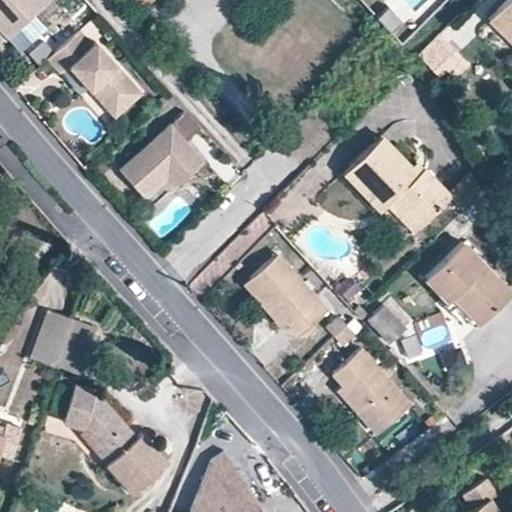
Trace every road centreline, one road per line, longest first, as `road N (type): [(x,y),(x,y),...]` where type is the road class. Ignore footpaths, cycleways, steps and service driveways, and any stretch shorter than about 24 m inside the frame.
road 1 (residential): [(0,119),(347,511)]
road 2 (unknown): [(60,186),(47,211),(52,255),(122,357),(144,371),(216,363)]
road 3 (residential): [(373,511),(511,407)]
